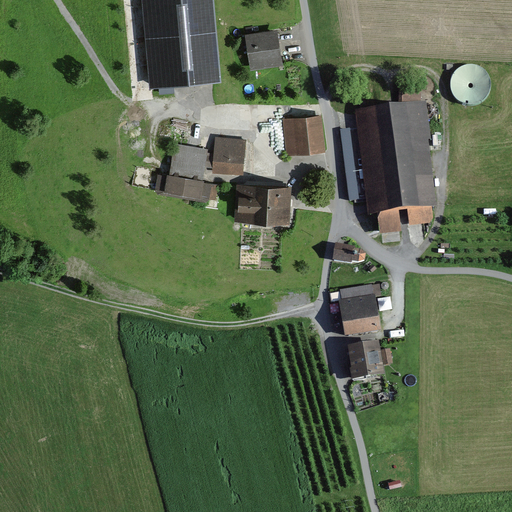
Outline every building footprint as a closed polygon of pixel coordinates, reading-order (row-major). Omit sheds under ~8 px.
[(215,0),(140,0),(148,92),(223,86),(215,0)] [(280,30),(247,35),(253,69),(286,64),(280,30)] [(457,108),(488,101),(481,66),(449,73),(457,108)] [(400,85),(400,106),(422,103),(422,85),(400,85)] [(355,110),(357,129),(339,130),(347,206),(366,204),(368,219),(379,218),(381,236),(403,234),(401,218),(407,217),(408,227),(430,225),(429,211),(437,210),(426,103),(422,103),(400,106),(355,110)] [(321,116),(281,119),(283,156),(324,153),(321,116)] [(245,138),(214,137),(213,154),(212,169),(212,173),(243,174),(245,138)] [(208,149),(175,144),(170,175),(158,173),(156,190),(211,199),(214,183),(204,181),(206,168),(212,169),(213,154),(207,153),(208,149)] [(293,188),(236,185),(234,222),(291,225),(293,188)] [(360,249),(336,246),(334,264),(358,266),(360,249)] [(375,286),(339,292),(341,302),(340,302),(346,337),(380,332),(374,296),(377,296),(375,286)] [(390,298),(378,300),(381,312),(392,309),(390,298)] [(383,378),(378,344),(348,349),(353,383),(383,378)]
